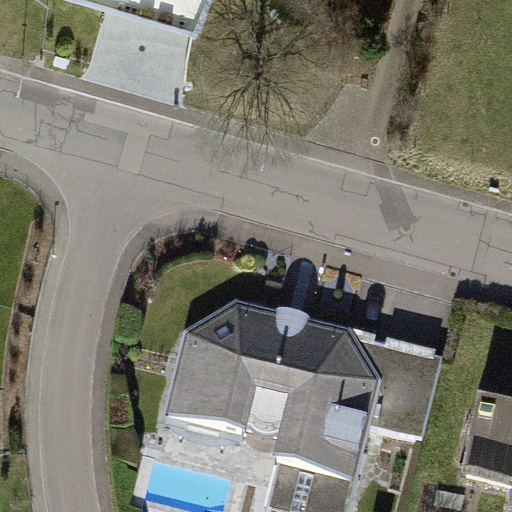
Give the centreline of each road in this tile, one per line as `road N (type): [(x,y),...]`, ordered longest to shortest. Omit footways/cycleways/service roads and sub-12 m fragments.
road 1 (residential): [(126,139),(511,244)]
road 2 (residential): [(80,511),(70,445),(75,328),(126,139)]
road 3 (residential): [(0,103),(126,139)]
